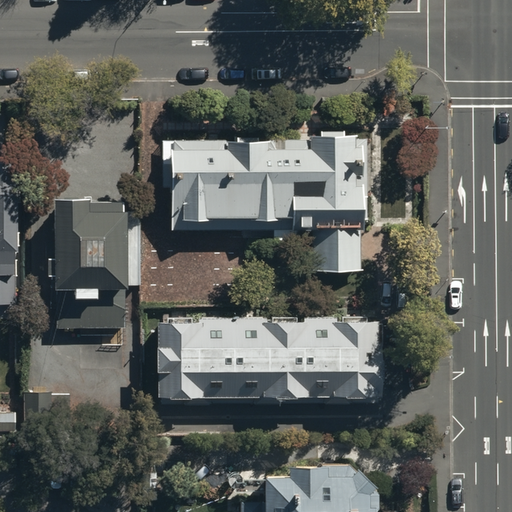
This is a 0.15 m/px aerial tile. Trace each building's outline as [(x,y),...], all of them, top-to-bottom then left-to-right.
[(365,139),(172,140),(172,228),(311,227),(311,271),(365,271),(365,139)] [(53,182),(77,182),(77,149),(53,148),(53,182)] [(93,149),(93,193),(121,194),(122,149),(93,149)] [(18,170),(6,169),(6,157),(0,157),(0,267),(17,267),(18,170)] [(94,196),(55,197),(57,288),(130,287),(129,201),(94,202),(94,196)] [(0,300),(17,301),(17,267),(0,267),(0,300)] [(130,287),(57,288),(57,328),(131,327),(130,287)] [(381,316),(157,318),(158,396),(382,393),(381,316)] [(52,392),(24,392),(24,422),(69,422),(69,393),(52,393),(52,392)] [(0,410),(0,429),(15,430),(15,411),(0,410)] [(261,511),(377,511),(377,502),(369,502),(370,472),(351,471),(351,463),(287,462),(286,476),(262,475),(261,511)]
